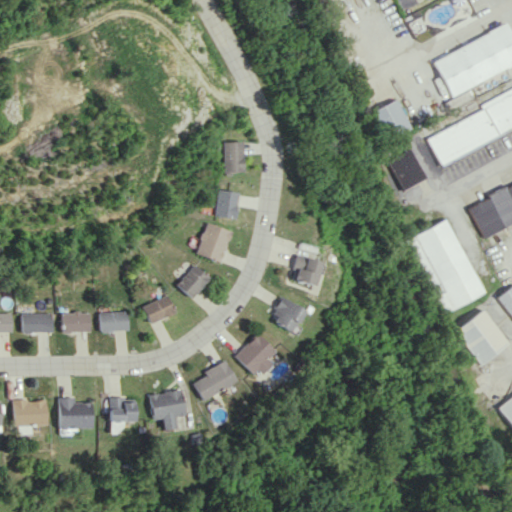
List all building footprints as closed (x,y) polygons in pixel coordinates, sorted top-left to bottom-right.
[(447,96),(511,64),(511,37),(505,23),(430,60),(447,96)] [(423,136),(436,164),(511,129),(511,87),(477,103),(480,110),(423,136)] [(410,126),(393,97),(368,111),(378,129),(386,125),(392,136),(410,126)] [(241,172),(240,141),(221,141),(222,172),(241,172)] [(408,147),(385,159),(401,189),(423,177),(408,147)] [(480,236),(511,220),(511,180),(464,204),(480,236)] [(213,216),(234,218),(237,191),(216,189),(213,216)] [(443,218),(402,240),(443,313),(483,291),(443,218)] [(220,260),(227,228),(203,223),(196,255),(220,260)] [(315,260),(292,255),(287,280),(310,285),(315,260)] [(174,284),(189,297),(207,277),(192,264),(174,284)] [(511,283),(495,296),(511,318),(511,283)] [(173,311),(165,294),(140,305),(148,323),(173,311)] [(300,309),(278,297),(265,319),(287,331),(300,309)] [(480,308),(451,330),(477,363),(506,341),(480,308)] [(0,331),(9,331),(8,312),(0,311),(0,331)] [(125,311),(97,311),(97,331),(125,330),(125,311)] [(49,312),(18,313),(18,332),(49,332),(49,312)] [(59,312),(60,332),(87,331),(87,312),(59,312)] [(262,358),(270,351),(253,333),(230,354),(252,378),(267,363),(262,358)] [(201,375),(188,381),(196,399),(231,382),(221,359),(199,370),(201,375)] [(180,414),(176,389),(143,393),(146,419),(157,418),(158,429),(171,427),(170,416),(180,414)] [(511,393),(496,406),(511,426),(511,393)] [(54,428),(87,427),(86,401),(69,402),(69,397),(53,397),(54,428)] [(129,421),(129,397),(103,397),(104,421),(129,421)] [(41,424),(40,399),(7,400),(8,426),(11,426),(11,433),(25,433),(25,425),(41,424)]
